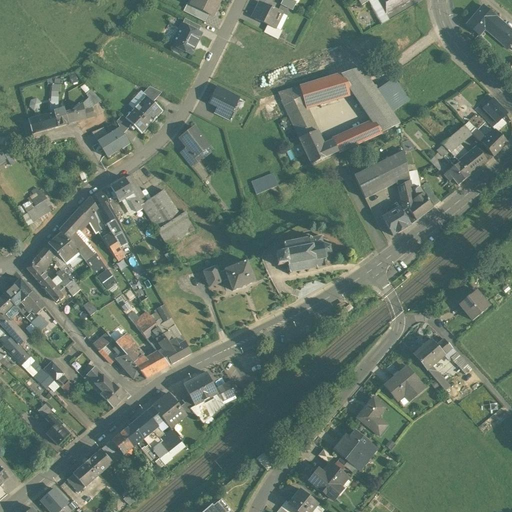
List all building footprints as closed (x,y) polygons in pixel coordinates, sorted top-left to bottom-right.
[(193,0),(190,5),(190,6),(208,15),(212,17),(220,0),(193,0)] [(291,3),(286,0),(283,0),(281,5),(293,11),(296,4),(292,2),(291,3)] [(371,0),(369,1),(383,24),(389,21),(386,15),(376,0),(371,0)] [(409,0),(376,0),(386,15),(410,1),(409,0)] [(282,15),(259,3),(252,18),(267,26),(275,29),(282,15)] [(208,15),(190,6),(190,5),(187,4),(183,12),(204,23),(208,15)] [(482,7),(466,25),(478,35),(487,26),(503,40),(504,41),(511,32),(482,7)] [(289,18),(282,15),(275,29),(282,32),(289,18)] [(200,27),(184,19),(181,25),(197,33),(200,27)] [(197,33),(181,25),(171,46),(171,51),(179,54),(183,51),(190,55),(200,35),(197,33)] [(275,29),(267,26),(264,33),(277,40),(282,32),(275,29)] [(511,32),(504,41),(503,40),(501,44),(507,49),(511,42),(511,32)] [(361,69),(300,87),(300,90),(306,107),(342,96),(352,90),(368,79),(361,69)] [(398,78),(377,92),(392,114),(412,99),(398,78)] [(377,92),(368,79),(352,90),(374,122),(382,133),(400,124),(392,114),(377,92)] [(161,93),(149,87),(142,94),(146,97),(152,103),(161,93)] [(238,98),(217,88),(210,103),(217,107),(230,113),(238,98)] [(101,101),(90,90),(86,95),(89,100),(93,106),(93,107),(101,101)] [(306,107),(300,90),(281,98),(300,139),(318,131),(306,107)] [(58,92),(51,92),(50,103),(49,103),(49,108),(50,113),(54,112),(58,111),(57,103),(58,92)] [(74,105),(69,107),(70,111),(69,112),(69,114),(74,112),(82,106),(84,105),(84,104),(89,100),(86,95),(74,105)] [(490,95),(475,110),(492,127),(502,118),(507,113),(490,95)] [(146,97),(133,110),(150,125),(162,112),(152,103),(146,97)] [(89,100),(84,104),(84,105),(82,106),(86,119),(94,116),(92,108),(93,107),(93,106),(89,100)] [(63,109),(58,111),(54,112),(55,118),(57,127),(86,119),(82,106),(74,112),(69,114),(69,112),(70,111),(69,107),(63,109)] [(230,113),(217,107),(214,114),(229,122),(233,115),(230,113)] [(150,125),(133,110),(125,119),(131,125),(129,127),(129,128),(133,131),(135,129),(141,135),(150,125)] [(43,116),(28,121),(31,132),(32,134),(57,127),(55,118),(54,112),(50,113),(50,115),(43,116)] [(122,116),(116,122),(119,129),(123,135),(129,128),(129,127),(131,125),(125,119),(122,116)] [(496,130),(498,133),(507,124),(502,118),(492,127),(496,130)] [(374,122),(324,145),(329,156),(382,133),(374,122)] [(29,124),(22,126),(25,134),(31,132),(29,124)] [(457,126),(446,133),(449,137),(441,145),(444,148),(454,158),(458,155),(453,149),(471,134),(464,126),(460,129),(457,126)] [(103,128),(91,133),(98,143),(108,137),(103,128)] [(194,128),(187,133),(188,135),(181,140),(186,148),(194,158),(195,157),(208,147),(194,128)] [(123,135),(119,129),(112,133),(113,134),(113,133),(118,141),(117,141),(121,147),(121,148),(122,150),(129,145),(123,135)] [(486,140),(484,142),(481,138),(483,137),(476,131),(472,135),(478,141),(482,144),(493,157),(508,143),(498,133),(496,130),(486,140)] [(300,139),(299,140),(311,165),(329,156),(324,145),(318,131),(300,139)] [(108,137),(98,143),(105,156),(114,151),(114,152),(121,148),(121,147),(117,141),(118,141),(113,133),(113,134),(108,137)] [(476,148),(487,162),(493,157),(482,144),(476,148)] [(194,158),(186,148),(179,153),(190,168),(199,161),(195,157),(194,158)] [(454,158),(444,148),(439,153),(449,163),(450,162),(454,166),(459,162),(458,162),(454,158)] [(476,148),(459,162),(470,176),(487,162),(476,148)] [(15,163),(9,153),(4,156),(6,159),(10,166),(15,163)] [(404,153),(376,165),(388,188),(395,185),(399,190),(403,211),(415,203),(414,202),(414,200),(411,187),(408,173),(404,153)] [(448,172),(434,157),(430,162),(443,176),(448,172)] [(199,161),(190,168),(203,182),(209,176),(204,171),(206,169),(199,161)] [(470,176),(459,162),(454,166),(448,172),(443,176),(449,182),(453,178),(458,185),(470,176)] [(376,165),(353,176),(359,187),(365,199),(373,195),(388,188),(376,165)] [(415,171),(408,173),(411,187),(418,186),(415,171)] [(136,198),(142,195),(130,175),(124,179),(136,198)] [(124,179),(110,187),(119,202),(127,198),(136,213),(142,210),(142,209),(136,198),(124,179)] [(275,179),(253,188),(256,195),(278,186),(275,179)] [(403,211),(402,212),(410,224),(411,225),(433,208),(419,188),(414,191),(416,198),(414,200),(414,202),(415,203),(403,211)] [(108,200),(103,191),(98,194),(103,203),(108,200)] [(142,195),(136,198),(142,209),(142,210),(149,220),(157,231),(180,216),(163,191),(146,202),(142,195)] [(44,201),(38,192),(31,197),(36,206),(38,205),(44,201)] [(440,202),(433,192),(428,196),(435,206),(440,202)] [(98,194),(91,199),(97,210),(110,232),(112,234),(120,230),(103,203),(98,194)] [(388,223),(373,195),(365,199),(380,228),(388,223)] [(91,199),(86,203),(79,210),(88,223),(90,226),(93,230),(99,226),(98,226),(97,221),(93,213),(97,210),(91,199)] [(44,201),(38,205),(45,215),(51,212),(44,201)] [(36,206),(32,208),(33,210),(38,219),(45,215),(38,205),(36,206)] [(33,210),(27,213),(28,214),(33,222),(38,219),(33,210)] [(79,210),(59,232),(78,253),(96,277),(107,269),(96,254),(94,256),(75,235),(75,234),(78,230),(80,231),(88,223),(79,210)] [(149,220),(142,210),(136,213),(133,215),(133,217),(138,226),(149,220)] [(186,212),(180,216),(157,231),(168,248),(197,231),(186,212)] [(33,222),(28,214),(23,217),(28,225),(33,222)] [(388,223),(380,228),(388,240),(405,230),(398,217),(388,223)] [(61,234),(48,245),(58,256),(65,264),(78,253),(59,232),(61,234)] [(112,234),(110,232),(109,233),(110,235),(106,238),(103,240),(118,262),(125,258),(113,237),(112,234)] [(122,233),(113,237),(119,248),(126,244),(124,239),(124,238),(122,233)] [(304,236),(301,239),(300,239),(300,241),(293,243),(293,241),(291,241),(292,243),(284,245),(282,243),(282,244),(283,246),(284,252),(283,253),(281,252),(279,252),(277,254),(278,255),(275,256),(277,267),(285,265),(285,267),(287,266),(288,273),(287,275),(289,275),(290,274),(298,272),(298,274),(299,274),(299,272),(306,271),(306,273),(308,272),(307,270),(315,269),(317,270),(318,269),(316,268),(322,267),(327,266),(326,261),(325,261),(325,259),(329,255),(332,255),(332,254),(330,253),(329,248),(330,246),(330,245),(328,247),(322,245),(320,237),(311,239),(311,238),(307,236),(304,236)] [(48,245),(32,263),(42,273),(43,273),(44,271),(53,261),(58,256),(48,245)] [(65,264),(58,256),(53,261),(61,271),(62,272),(63,271),(67,267),(65,264)] [(246,262),(224,271),(227,280),(232,292),(254,283),(246,262)] [(42,273),(32,263),(26,269),(40,285),(46,280),(47,279),(42,273)] [(216,267),(203,273),(209,288),(227,280),(224,271),(219,273),(216,267)] [(68,278),(63,271),(62,272),(61,271),(56,275),(63,283),(68,278)] [(107,272),(98,279),(106,289),(115,283),(107,272)] [(63,283),(57,288),(60,292),(65,287),(73,281),(69,277),(63,283)] [(44,308),(20,280),(3,295),(14,306),(15,308),(21,303),(25,308),(28,306),(36,315),(44,308)] [(61,293),(58,294),(46,280),(40,285),(56,303),(59,300),(60,302),(64,298),(64,297),(65,297),(64,296),(63,296),(61,293)] [(73,281),(65,287),(67,289),(69,291),(76,285),(73,281)] [(69,291),(68,292),(72,297),(80,290),(76,285),(69,291)] [(476,291),(467,299),(460,305),(472,321),(489,307),(476,291)] [(14,306),(3,295),(0,298),(0,319),(7,313),(14,306)] [(97,311),(90,302),(83,307),(90,317),(97,311)] [(28,306),(25,308),(21,303),(15,308),(31,324),(36,319),(38,317),(36,315),(28,306)] [(157,310),(164,323),(171,319),(165,306),(157,310)] [(128,317),(133,324),(140,318),(135,312),(128,317)] [(7,313),(0,319),(0,325),(2,328),(14,341),(20,335),(21,334),(9,321),(12,318),(7,313)] [(154,323),(148,313),(140,318),(133,324),(147,339),(149,338),(148,337),(150,335),(159,330),(154,323)] [(36,319),(31,324),(33,326),(44,337),(51,330),(39,316),(38,317),(36,319)] [(164,323),(163,324),(160,320),(154,323),(159,330),(161,333),(168,330),(175,326),(171,319),(164,323)] [(185,342),(175,326),(168,330),(161,333),(180,360),(191,354),(185,342)] [(161,333),(159,330),(150,335),(153,339),(157,336),(161,342),(158,344),(165,354),(171,365),(180,360),(161,333)] [(6,334),(0,339),(0,341),(4,345),(10,339),(6,334)] [(20,335),(14,341),(20,347),(25,341),(20,335)] [(107,335),(94,346),(99,352),(112,341),(107,335)] [(149,338),(147,339),(158,353),(169,366),(171,365),(165,354),(158,344),(161,342),(157,336),(153,339),(150,335),(148,337),(149,338)] [(143,356),(125,336),(115,344),(118,347),(132,364),(143,356)] [(10,339),(4,345),(20,362),(27,356),(11,339),(10,339)] [(431,339),(413,355),(427,370),(431,367),(445,355),(447,353),(453,348),(444,339),(436,345),(431,339)] [(112,341),(99,352),(111,365),(116,361),(115,359),(118,356),(113,350),(118,347),(115,344),(112,341)] [(132,364),(118,347),(113,350),(118,356),(115,359),(116,361),(133,380),(140,373),(132,364)] [(457,353),(453,348),(447,353),(451,358),(457,353)] [(143,356),(132,364),(140,373),(146,379),(169,366),(158,353),(146,360),(143,356)] [(471,370),(457,353),(451,358),(461,370),(463,372),(466,375),(471,370)] [(29,358),(27,356),(20,362),(22,365),(22,364),(26,368),(29,365),(33,360),(30,357),(29,358)] [(14,368),(2,357),(0,359),(0,362),(1,363),(11,372),(14,368)] [(41,369),(33,360),(29,365),(37,373),(41,369)] [(64,374),(52,361),(43,370),(54,381),(55,383),(64,374)] [(103,376),(95,367),(86,376),(94,384),(103,376)] [(424,388),(406,367),(400,373),(400,374),(385,386),(398,401),(413,388),(418,394),(424,388)] [(445,383),(431,367),(427,370),(441,386),(445,383)] [(54,381),(41,369),(37,373),(33,378),(35,380),(45,390),(54,381)] [(206,373),(184,385),(189,395),(195,406),(204,402),(205,404),(214,399),(213,397),(218,394),(216,390),(206,373)] [(94,384),(86,376),(83,378),(100,396),(103,393),(94,384)] [(111,385),(103,376),(94,384),(103,393),(100,396),(113,409),(125,397),(112,384),(111,385)] [(45,390),(35,380),(27,388),(39,399),(47,391),(45,390)] [(232,395),(227,385),(216,390),(218,394),(213,397),(214,399),(205,404),(212,416),(224,405),(222,401),(234,395),(238,403),(244,397),(233,381),(231,382),(237,393),(232,395)] [(237,393),(231,382),(227,385),(232,395),(237,393)] [(168,394),(152,407),(164,421),(167,426),(175,419),(178,422),(185,416),(186,416),(180,409),(168,394)] [(195,406),(189,395),(182,400),(185,404),(189,409),(195,406)] [(238,403),(234,395),(222,401),(224,405),(228,412),(235,406),(235,405),(238,403)] [(373,399),(357,419),(379,436),(386,428),(376,420),(385,408),(373,399)] [(45,404),(37,412),(43,418),(47,414),(51,410),(45,404)] [(189,409),(185,404),(180,409),(186,416),(185,416),(188,419),(194,414),(189,409)] [(212,416),(203,424),(208,430),(228,412),(224,405),(212,416)] [(164,421),(152,407),(146,413),(158,427),(164,421)] [(146,413),(131,426),(142,439),(143,439),(153,430),(158,427),(146,413)] [(49,415),(45,419),(53,427),(57,423),(49,415)] [(69,435),(57,423),(53,427),(46,434),(58,446),(69,435)] [(131,426),(122,433),(128,440),(127,441),(133,447),(139,442),(142,439),(131,426)] [(153,430),(143,439),(148,446),(150,449),(152,451),(159,460),(167,453),(162,447),(160,444),(163,442),(161,440),(153,430)] [(185,447),(172,431),(168,434),(172,439),(170,441),(175,447),(179,451),(180,452),(185,447)] [(377,449),(355,432),(349,439),(350,440),(345,446),(341,442),(333,451),(341,457),(346,461),(353,466),(365,452),(371,457),(377,449)] [(122,433),(100,451),(112,464),(133,447),(127,441),(128,440),(122,433)] [(168,434),(161,440),(163,442),(160,444),(162,447),(170,441),(172,439),(168,434)] [(148,446),(143,439),(142,439),(139,442),(145,448),(147,446),(148,446)] [(170,441),(162,447),(167,453),(175,447),(170,441)] [(175,447),(167,453),(171,458),(179,451),(175,447)] [(334,459),(323,450),(318,456),(329,465),(330,463),(334,459)] [(89,460),(84,465),(73,475),(84,488),(85,488),(112,464),(100,451),(89,461),(89,460)] [(159,460),(152,451),(150,453),(148,455),(155,463),(159,460)] [(167,453),(159,460),(165,466),(172,460),(171,458),(167,453)] [(346,461),(341,457),(338,460),(343,465),(346,461)] [(346,461),(343,465),(350,470),(353,466),(346,461)] [(347,477),(330,463),(329,465),(319,477),(315,473),(308,482),(330,499),(347,477)] [(84,488),(73,475),(67,481),(78,493),(84,488)] [(135,489),(124,499),(131,506),(142,496),(135,489)] [(41,501),(50,511),(59,511),(67,504),(54,490),(41,501)] [(317,504),(300,490),(289,504),(288,506),(294,511),(311,511),(316,506),(317,504)] [(184,511),(187,510),(179,501),(172,507),(176,511),(184,511)] [(230,511),(221,501),(213,508),(211,506),(204,511),(230,511)] [(294,511),(288,506),(289,504),(286,502),(280,508),(285,511),(294,511)]
